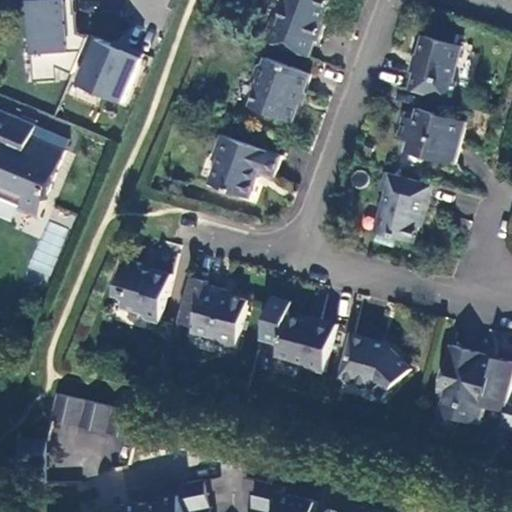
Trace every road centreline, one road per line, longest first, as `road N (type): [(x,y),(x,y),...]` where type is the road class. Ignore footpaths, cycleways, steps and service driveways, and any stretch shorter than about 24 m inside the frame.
road 1 (residential): [(497,174),(492,263),(511,314),(304,248)]
road 2 (residential): [(430,511),(326,469),(276,458),(227,456),(158,473)]
road 3 (residential): [(304,248),(392,0)]
